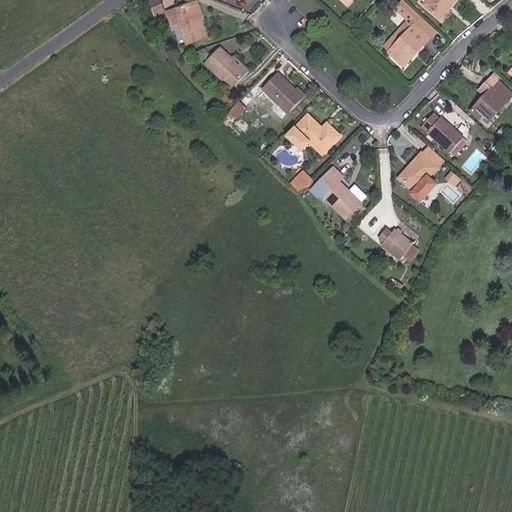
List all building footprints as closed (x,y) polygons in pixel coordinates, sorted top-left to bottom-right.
[(324,0),(337,11),(346,0),(324,0)] [(438,8),(441,10),(449,0),(422,0),(415,8),(428,19),(438,8)] [(199,18),(202,17),(194,1),(188,3),(196,20),(199,18)] [(199,18),(196,20),(188,3),(167,12),(172,25),(180,21),(189,43),(206,36),(199,18)] [(416,43),(412,40),(418,34),(394,12),(387,18),(391,21),(369,43),(376,51),(374,53),(379,59),(378,60),(390,71),(404,57),(407,60),(413,54),(409,51),(416,43)] [(420,47),(426,41),(418,34),(412,40),(416,43),(420,47)] [(409,51),(413,54),(420,47),(416,43),(409,51)] [(221,92),(235,78),(219,64),(221,61),(211,51),(195,68),(221,92)] [(503,81),(511,89),(511,52),(511,65),(509,69),(511,71),(503,81)] [(390,71),(394,75),(407,60),(404,57),(390,71)] [(235,78),(238,75),(223,59),(221,61),(219,64),(235,78)] [(277,118),(295,100),(289,93),(286,96),(269,80),(254,95),(277,118)] [(493,101),(498,95),(488,87),(484,93),(493,101)] [(476,121),(482,126),(500,106),(493,101),(484,93),(463,117),(472,125),(476,121)] [(206,108),(213,115),(226,103),(218,95),(206,108)] [(242,116),(248,107),(243,103),(236,112),(242,116)] [(220,120),(228,126),(237,116),(230,110),(220,120)] [(310,158),(328,140),(316,129),(312,133),(298,121),(277,143),(284,149),(291,141),(298,147),(310,158)] [(441,160),(454,145),(435,127),(433,129),(426,124),(414,136),(441,160)] [(290,155),(298,147),(291,141),(284,149),(290,155)] [(423,194),(415,187),(433,167),(420,155),(413,163),(410,161),(403,170),(407,173),(390,191),(402,202),(400,204),(407,211),(423,194)] [(390,192),(390,191),(407,173),(403,170),(385,188),(390,192)] [(292,197),(303,186),(293,175),(282,186),(292,197)] [(337,225),(352,210),(330,188),(333,185),(323,177),(309,191),(318,201),(315,203),(337,225)] [(448,191),(453,185),(444,177),(439,183),(448,191)] [(315,203),(318,201),(309,191),(302,198),(311,207),(315,203)] [(390,264),(402,249),(383,236),(380,239),(374,235),(368,244),(374,249),(372,252),(390,264)]
